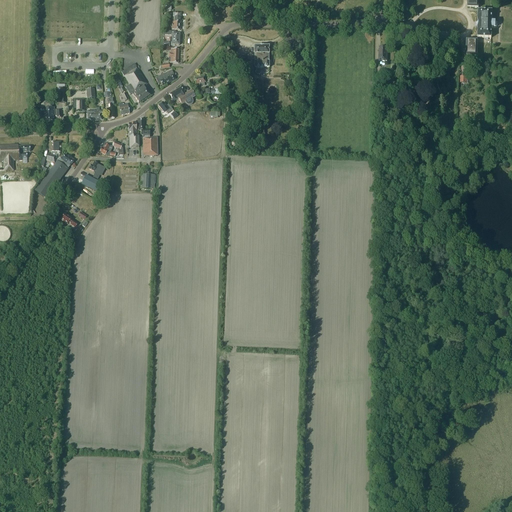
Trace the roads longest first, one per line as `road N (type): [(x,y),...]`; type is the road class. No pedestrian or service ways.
road 1 (track): [(144,461),(195,471),(212,466),(228,43),(221,34)]
road 2 (unclassified): [(0,283),(103,125)]
road 3 (unclassified): [(225,28),(362,24),(381,14),(384,0)]
road 4 (unclassified): [(103,125),(130,118),(183,78),(225,28)]
road 5 (track): [(500,0),(494,128)]
